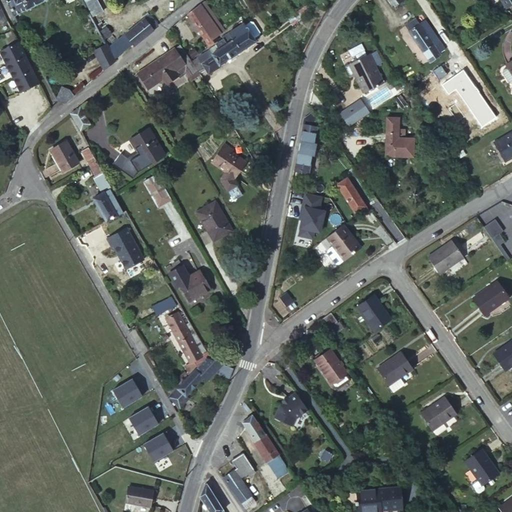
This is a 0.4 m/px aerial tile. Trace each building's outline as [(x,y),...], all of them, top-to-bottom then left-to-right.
[(4,0),(12,16),(43,0),(4,0)] [(96,0),(82,0),(83,0),(91,16),(102,10),(96,0)] [(511,0),(500,0),(510,15),(511,13),(511,0)] [(203,1),(187,13),(209,46),(218,40),(216,36),(224,30),(203,1)] [(132,44),(133,46),(154,30),(153,29),(158,25),(147,12),(142,16),(144,19),(108,49),(114,60),(132,44)] [(408,31),(424,54),(428,61),(440,53),(439,52),(444,49),(424,20),(419,23),(415,18),(409,23),(413,28),(408,31)] [(212,54),(216,61),(219,65),(255,41),(253,38),(259,34),(259,32),(253,22),(250,21),(244,25),(243,23),(228,32),(229,35),(216,44),(219,49),(212,54)] [(99,32),(103,39),(110,33),(105,27),(99,32)] [(17,41),(0,49),(0,52),(6,65),(25,55),(21,48),(17,41)] [(104,70),(115,61),(114,60),(108,49),(106,44),(93,51),(104,70)] [(136,73),(147,90),(161,80),(164,85),(185,72),(188,69),(193,75),(197,72),(191,64),(178,46),(136,73)] [(359,58),(348,65),(356,77),(359,74),(370,90),(388,78),(369,51),(367,52),(364,48),(356,54),(359,58)] [(209,50),(198,57),(205,68),(208,73),(219,66),(219,65),(216,61),(212,54),(209,50)] [(195,53),(189,57),(191,61),(198,57),(195,53)] [(25,55),(6,65),(13,78),(31,68),(31,67),(25,55)] [(198,57),(191,61),(198,72),(205,68),(198,57)] [(31,68),(13,78),(20,92),(38,82),(31,68)] [(191,81),(200,75),(198,72),(197,72),(193,75),(188,69),(185,72),(191,81)] [(64,104),(74,95),(69,89),(61,87),(56,101),(64,104)] [(339,113),(349,126),(355,121),(369,112),(360,99),(339,113)] [(79,107),(70,113),(79,130),(89,124),(79,107)] [(316,128),(322,123),(313,111),(303,117),(294,170),(307,173),(316,128)] [(386,117),(384,156),(413,157),(413,138),(404,137),(404,129),(398,128),(399,117),(386,117)] [(141,170),(145,167),(164,156),(147,129),(128,140),(136,152),(126,158),(120,153),(111,164),(131,179),(139,168),(141,170)] [(511,132),(494,143),(505,162),(511,157),(511,132)] [(65,141),(50,150),(62,171),(77,163),(65,141)] [(224,144),(211,162),(225,172),(220,179),(226,191),(235,185),(234,182),(233,179),(245,163),(230,152),(232,150),(224,144)] [(81,151),(90,167),(96,164),(87,148),(81,151)] [(96,164),(90,167),(95,176),(92,178),(101,194),(92,198),(105,222),(122,213),(108,189),(110,188),(96,164)] [(158,174),(144,182),(159,209),(173,202),(158,174)] [(369,203),(350,175),(346,178),(365,205),(369,203)] [(362,214),(368,210),(365,205),(346,178),(336,185),(354,213),(360,209),(362,214)] [(196,212),(206,230),(209,228),(216,240),(231,231),(214,202),(196,212)] [(495,219),(485,227),(494,238),(504,230),(495,219)] [(342,225),(326,237),(344,260),(361,248),(342,225)] [(209,228),(206,230),(213,242),(216,240),(209,228)] [(142,260),(125,229),(106,239),(110,248),(112,247),(117,256),(119,256),(121,259),(119,260),(124,270),(142,260)] [(438,274),(463,257),(451,241),(427,258),(438,274)] [(155,245),(149,249),(157,262),(163,258),(155,245)] [(178,283),(188,277),(181,266),(168,274),(174,285),(178,283)] [(198,271),(178,283),(188,301),(209,289),(198,271)] [(484,315),(509,298),(497,281),(472,298),(484,315)] [(374,330),(390,320),(373,295),(357,306),(374,330)] [(156,315),(176,305),(171,296),(151,307),(156,315)] [(205,358),(205,357),(207,355),(182,312),(175,316),(173,311),(164,316),(189,364),(185,366),(189,375),(193,371),(205,358)] [(329,326),(336,321),(331,313),(323,318),(329,326)] [(504,370),(511,364),(511,340),(493,354),(504,370)] [(350,379),(345,373),(330,350),(314,360),(334,387),(337,388),(350,379)] [(412,368),(401,352),(376,369),(393,392),(404,384),(399,377),(412,368)] [(205,358),(193,371),(201,378),(204,381),(211,372),(216,362),(216,360),(205,357),(205,358)] [(229,379),(233,368),(216,362),(211,372),(229,379)] [(201,378),(193,371),(189,375),(167,398),(178,408),(187,399),(184,397),(201,378)] [(148,380),(143,372),(131,379),(154,421),(156,420),(167,413),(148,380)] [(304,406),(295,392),(287,398),(288,400),(282,404),(280,405),(275,417),(292,426),(297,416),(299,417),(304,406)] [(445,397),(420,413),(431,430),(456,413),(445,397)] [(167,413),(156,420),(159,427),(171,420),(167,413)] [(289,470),(252,414),(241,422),(277,478),(289,470)] [(171,420),(159,427),(166,439),(163,441),(166,447),(170,445),(172,450),(184,443),(180,436),(171,420)] [(482,485),(497,473),(480,449),(464,460),(482,485)] [(223,478),(245,509),(255,502),(240,479),(253,469),(242,453),(231,461),(236,469),(223,478)] [(482,485),(477,479),(471,483),(471,485),(476,492),(479,493),(483,490),(483,487),(482,485)] [(224,511),(207,483),(205,483),(199,497),(208,511),(224,511)] [(383,507),(403,503),(400,483),(357,490),(359,500),(356,501),(357,504),(359,504),(360,511),(371,511),(384,510),(383,507)] [(128,486),(125,502),(149,506),(152,490),(128,486)] [(501,511),(511,511),(511,498),(498,508),(501,511)] [(246,511),(257,511),(260,510),(255,502),(245,509),(246,511)]
